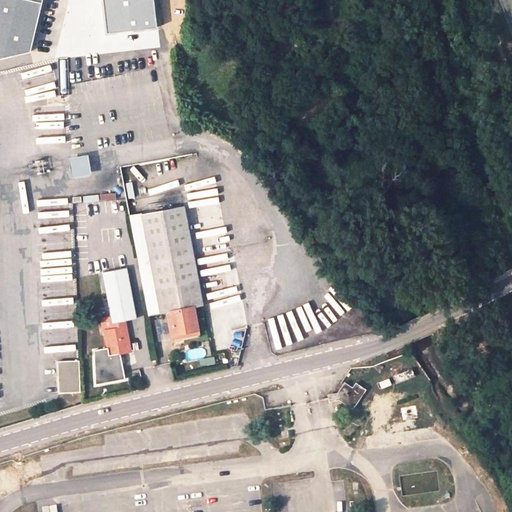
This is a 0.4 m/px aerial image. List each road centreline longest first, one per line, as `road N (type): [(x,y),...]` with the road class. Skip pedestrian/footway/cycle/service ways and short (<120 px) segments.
road 1 (unclassified): [(0,445),(380,343),(511,282)]
road 2 (unknown): [(319,360),(313,427),(292,450),(85,482),(27,498),(11,511)]
road 3 (unknown): [(199,142),(172,115),(100,132),(84,119),(89,97),(165,83),(172,0)]
road 4 (unknown): [(199,142),(237,162),(280,234),(281,258),(259,302),(255,377)]
road 5 (unknown): [(157,402),(127,246),(120,233),(91,231)]
road 6 (unknown): [(8,167),(199,142)]
